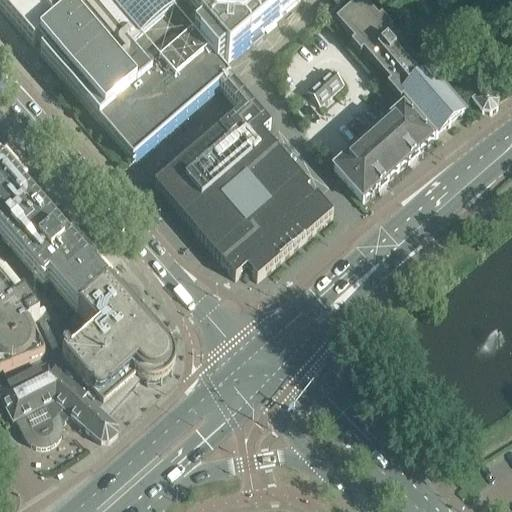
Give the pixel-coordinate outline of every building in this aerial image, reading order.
[(312,202),(306,195),(309,192),(262,137),(270,130),(228,81),(229,80),(218,67),(225,61),(228,64),(300,2),(298,0),(0,0),(0,10),(33,48),(36,45),(43,53),(40,57),(132,164),(219,89),(240,114),(154,189),(197,239),(235,283),(246,273),(256,285),(332,219),(316,200),(312,202)] [(326,22),(397,103),(431,142),(434,140),(435,141),(463,116),(362,0),(350,0),(338,11),(326,22)] [(330,75),(306,96),(318,110),(342,89),(330,75)] [(472,103),(481,116),(482,117),(490,118),(497,113),(499,105),(489,91),(472,103)] [(431,142),(397,103),(380,118),(386,124),(366,142),(358,133),(344,146),(352,155),(333,172),(362,205),(432,143),(431,142)] [(48,282),(77,315),(106,289),(111,284),(72,239),(66,243),(21,191),(26,187),(5,162),(0,165),(0,237),(43,287),(48,282)] [(0,393),(48,370),(105,421),(106,421),(139,384),(140,385),(142,386),(146,387),(149,388),(153,388),(155,388),(157,387),(160,386),(163,385),(167,383),(169,380),(170,378),(172,376),(173,374),(174,371),(174,369),(174,367),(174,364),(174,362),(174,360),(173,357),(173,356),(172,354),(171,352),(169,351),(131,306),(129,308),(121,298),(122,297),(121,295),(119,297),(120,298),(116,301),(106,289),(77,315),(96,336),(65,363),(63,361),(61,355),(60,355),(49,332),(45,324),(50,321),(41,305),(36,308),(22,287),(5,267),(0,261),(0,393)] [(70,321),(70,331),(81,331),(81,321),(70,321)] [(105,421),(48,370),(0,393),(0,401),(12,426),(16,425),(23,441),(26,445),(30,448),(35,451),(41,452),(46,451),(51,450),(55,447),(59,443),(61,438),(62,433),(61,428),(69,419),(100,446),(107,447),(117,438),(118,432),(106,421),(105,421)]
